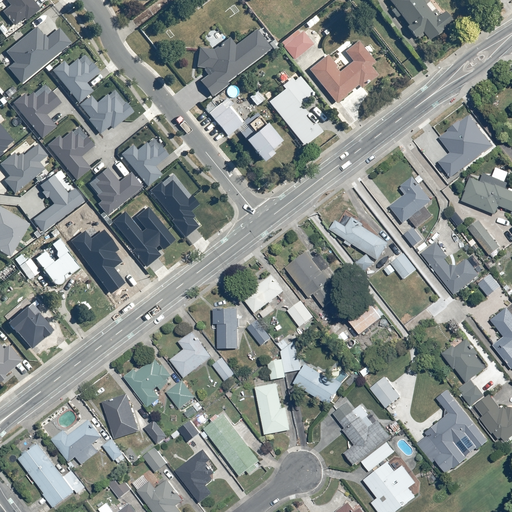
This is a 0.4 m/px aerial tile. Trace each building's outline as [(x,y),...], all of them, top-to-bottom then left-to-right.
[(5,0),(9,4),(1,10),(13,25),(36,6),(31,0),(5,0)] [(437,12),(427,0),(388,0),(406,24),(404,25),(413,36),(419,32),(426,39),(452,20),(443,8),(437,12)] [(9,31),(3,23),(0,24),(0,29),(4,35),(9,31)] [(8,67),(21,84),(72,43),(59,27),(44,38),(36,28),(5,52),(14,62),(8,67)] [(198,80),(210,96),(270,48),(255,29),(234,44),(227,37),(211,48),(198,47),(195,66),(209,67),(212,70),(198,80)] [(314,44),(304,30),(284,46),(294,59),(314,44)] [(308,70),(334,102),(357,85),(360,88),(376,74),(369,66),(374,62),(358,41),(344,51),(351,60),(339,70),(327,55),(308,70)] [(63,61),(51,70),(79,104),(94,91),(87,83),(99,72),(85,56),(79,61),(77,59),(68,66),(63,61)] [(304,112),(297,103),(311,94),(298,75),(267,101),(302,145),(319,130),(314,122),(310,125),(302,114),(304,112)] [(24,93),(12,103),(41,138),(55,126),(47,116),(62,104),(46,84),(28,98),(24,93)] [(91,96),(80,105),(103,132),(110,126),(112,129),(132,112),(114,90),(98,104),(91,96)] [(266,147),(278,139),(255,112),(240,122),(227,106),(224,109),(219,102),(206,113),(226,135),(235,129),(260,161),(271,153),(266,147)] [(439,162),(451,178),(493,146),(469,115),(440,138),(451,153),(439,162)] [(0,155),(7,149),(6,147),(13,141),(0,124),(0,155)] [(59,136),(47,146),(76,181),(90,169),(81,157),(94,147),(78,127),(63,140),(59,136)] [(168,156),(154,139),(147,145),(145,143),(136,150),(132,145),(121,154),(148,186),(162,175),(155,166),(168,156)] [(19,160),(14,154),(1,165),(10,177),(5,181),(15,194),(46,169),(39,163),(48,157),(38,145),(19,160)] [(142,187),(130,173),(119,182),(106,167),(86,184),(100,201),(97,204),(107,216),(142,187)] [(173,171),(149,190),(186,237),(198,227),(192,218),(195,216),(191,212),(200,204),(173,171)] [(511,191),(506,189),(508,183),(483,174),(481,181),(470,177),(465,190),(467,190),(463,202),(496,215),(499,206),(511,210),(511,191)] [(54,176),(40,186),(54,204),(34,221),(43,233),(85,202),(74,189),(67,194),(54,176)] [(433,215),(426,206),(432,201),(413,177),(401,186),(407,193),(391,207),(404,223),(410,219),(417,228),(433,215)] [(141,232),(124,211),(110,223),(146,266),(160,254),(154,248),(159,244),(165,250),(176,241),(147,205),(133,216),(144,229),(141,232)] [(0,208),(0,237),(1,238),(0,239),(0,252),(11,259),(30,224),(0,208)] [(352,217),(346,227),(336,221),(330,231),(378,261),(389,244),(362,227),(363,224),(352,217)] [(468,229),(490,256),(501,248),(479,220),(468,229)] [(405,235),(414,247),(423,240),(414,228),(405,235)] [(71,241),(111,294),(126,283),(115,268),(123,262),(116,252),(119,249),(105,230),(92,239),(86,231),(71,241)] [(32,257),(53,286),(78,268),(57,238),(48,244),(56,257),(50,261),(42,251),(32,257)] [(422,254),(454,295),(479,275),(467,259),(458,266),(450,265),(445,259),(448,257),(437,242),(422,254)] [(310,250),(286,268),(309,298),(314,294),(324,307),(337,298),(327,285),(332,281),(325,271),(331,267),(321,253),(315,258),(310,250)] [(27,260),(21,253),(14,259),(29,279),(40,271),(30,258),(27,260)] [(404,253),(392,263),(404,279),(416,269),(404,253)] [(374,264),(367,255),(356,263),(363,272),(374,264)] [(15,271),(9,263),(0,269),(0,278),(2,281),(15,271)] [(478,284),(489,297),(501,287),(491,274),(478,284)] [(284,291),(272,275),(244,296),(256,313),(284,291)] [(288,310),(300,327),(314,317),(302,301),(288,310)] [(50,329),(26,302),(4,320),(28,347),(50,329)] [(350,321),(360,334),(382,318),(372,304),(350,321)] [(511,313),(507,307),(491,320),(505,337),(494,345),(511,368),(511,313)] [(238,348),(238,327),(240,327),(240,318),(237,318),(237,309),(214,309),(214,324),(218,324),(218,348),(238,348)] [(450,315),(446,309),(435,316),(439,322),(450,315)] [(248,328),(262,346),(272,338),(258,320),(248,328)] [(341,327),(336,320),(328,326),(334,333),(341,327)] [(389,332),(385,327),(371,340),(375,345),(389,332)] [(171,360),(185,378),(212,357),(192,331),(179,341),(185,349),(171,360)] [(453,346),(442,354),(454,369),(455,368),(466,383),(485,368),(476,356),(479,354),(467,339),(455,348),(453,346)] [(281,351),(285,372),(301,370),(296,341),(281,351)] [(0,344),(0,380),(23,362),(8,346),(4,349),(0,344)] [(223,358),(214,365),(226,381),(235,373),(223,358)] [(161,366),(155,359),(137,373),(134,369),(125,377),(148,407),(161,398),(154,389),(171,376),(163,365),(161,366)] [(268,362),(271,380),(286,377),(282,359),(268,362)] [(362,370),(366,376),(382,367),(378,360),(362,370)] [(294,383),(329,405),(343,383),(332,377),(331,378),(307,363),(294,383)] [(370,388),(386,408),(401,397),(385,376),(370,388)] [(471,406),(485,396),(472,380),(459,390),(471,406)] [(167,393),(180,410),(195,397),(182,381),(167,393)] [(277,383),(256,388),(265,435),(290,430),(286,408),(282,408),(277,383)] [(425,432),(428,436),(418,444),(432,461),(435,458),(446,472),(453,467),(455,469),(468,458),(466,456),(477,448),(478,449),(488,441),(448,390),(438,398),(449,413),(425,432)] [(103,402),(115,439),(140,431),(128,394),(103,402)] [(490,395),(476,406),(483,416),(481,418),(493,434),(495,432),(500,439),(502,437),(505,441),(511,435),(511,407),(507,407),(507,410),(504,407),(501,409),(490,395)] [(199,401),(184,413),(189,419),(204,408),(199,401)] [(345,429),(344,430),(355,445),(345,453),(354,465),(392,437),(379,420),(369,427),(361,417),(360,418),(349,403),(334,414),(345,429)] [(204,430),(222,453),(242,438),(224,414),(204,430)] [(70,462),(76,457),(82,465),(99,452),(93,445),(103,437),(89,420),(69,435),(64,429),(52,439),(70,462)] [(155,420),(145,428),(158,444),(167,437),(155,420)] [(180,430),(189,442),(201,433),(192,421),(180,430)] [(260,461),(242,438),(222,453),(240,476),(247,471),(249,475),(258,468),(256,464),(260,461)] [(112,440),(103,446),(114,461),(123,454),(112,440)] [(362,462),(370,472),(395,452),(387,442),(362,462)] [(17,460),(54,508),(75,492),(38,444),(17,460)] [(143,457),(155,473),(167,463),(155,448),(143,457)] [(176,471),(200,503),(213,494),(206,485),(213,479),(211,476),(215,473),(207,463),(212,459),(205,449),(176,471)] [(372,503),(379,511),(396,511),(416,497),(409,488),(416,483),(403,466),(396,471),(389,461),(364,480),(378,498),(372,503)] [(175,474),(168,466),(163,471),(170,479),(175,474)] [(122,474),(110,482),(120,498),(133,490),(122,474)] [(150,481),(138,491),(154,511),(181,511),(177,506),(184,501),(168,480),(156,489),(150,481)] [(363,511),(360,508),(356,511),(349,503),(336,511),(363,511)]
